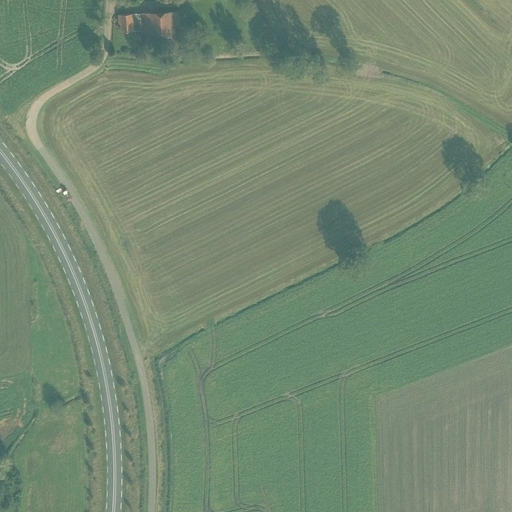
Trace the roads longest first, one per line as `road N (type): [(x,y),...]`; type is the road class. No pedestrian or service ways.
road 1 (track): [(511,139),(430,93),(362,75),(100,60)]
road 2 (unclassified): [(30,120),(86,222),(127,323),(149,420),(151,511)]
road 3 (primary): [(113,511),(108,394),(89,316),(62,249),(0,151)]
road 4 (unclassified): [(30,120),(47,95),(100,60),(108,0)]
